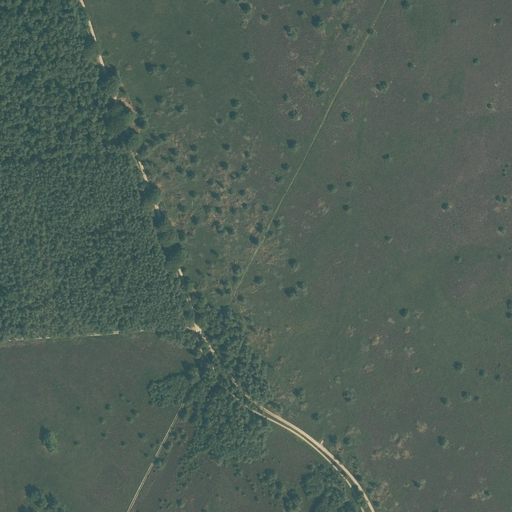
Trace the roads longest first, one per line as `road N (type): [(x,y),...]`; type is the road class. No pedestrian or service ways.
road 1 (track): [(200,328),(80,0)]
road 2 (track): [(372,511),(342,466),(235,386),(210,345)]
road 3 (track): [(200,328),(0,341)]
